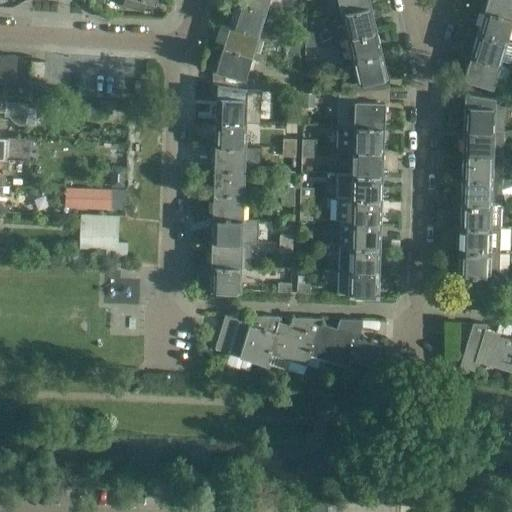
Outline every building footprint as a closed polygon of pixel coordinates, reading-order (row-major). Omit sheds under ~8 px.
[(154,3),(154,0),(124,0),(123,5),(142,10),(145,0),(154,3)] [(236,0),(236,1),(265,9),(267,0),(236,0)] [(369,3),(368,0),(337,0),(340,10),(369,3)] [(511,0),(486,0),(484,9),(511,17),(511,0)] [(258,33),(265,9),(236,1),(229,24),(258,33)] [(375,28),(369,3),(340,10),(346,35),(375,28)] [(505,41),(511,18),(511,17),(484,9),(477,32),(505,41)] [(229,24),(222,47),(251,56),(263,59),(271,36),(258,33),(229,24)] [(381,52),(375,28),(346,35),(351,58),(381,52)] [(299,45),(299,32),(292,32),(288,45),(299,45)] [(304,32),(304,45),(315,45),(312,32),(304,32)] [(511,52),(511,42),(505,41),(477,32),(470,56),(508,67),(511,52)] [(299,55),(299,45),(288,45),(285,55),(299,55)] [(317,55),(315,45),(304,45),(304,55),(317,55)] [(244,78),(251,56),(222,47),(215,69),(212,69),(212,83),(251,89),(251,80),(244,78)] [(386,75),(381,52),(351,58),(357,82),(350,84),(349,91),(388,88),(389,75),(386,75)] [(15,55),(0,54),(0,78),(14,79),(15,55)] [(504,80),(508,67),(470,56),(463,78),(460,78),(460,91),(497,97),(499,97),(498,88),(502,79),(504,80)] [(45,61),(32,61),(31,75),(45,76),(45,61)] [(268,89),(269,76),(253,75),(252,89),(268,89)] [(250,99),(251,89),(212,83),(212,97),(216,97),(215,121),(245,121),(246,98),(250,99)] [(388,103),(388,88),(349,91),(349,101),(354,100),(353,125),(383,125),(384,103),(388,103)] [(499,106),(499,97),(497,97),(460,91),(459,105),(463,106),(463,129),(492,130),(501,130),(502,116),(506,117),(507,106),(499,106)] [(302,93),(302,107),(312,108),(313,93),(302,93)] [(0,110),(4,111),(4,114),(8,114),(20,124),(36,125),(37,108),(24,107),(25,103),(3,102),(4,99),(0,98),(0,110)] [(80,101),(80,117),(101,117),(101,115),(108,115),(108,104),(101,104),(101,101),(80,101)] [(287,112),(287,122),(297,123),(298,112),(287,112)] [(244,146),(245,121),(215,121),(214,145),(244,146)] [(337,124),(336,149),(352,149),(382,150),(383,125),(353,125),(337,124)] [(491,154),(492,130),(463,129),(462,153),(491,154)] [(295,147),(296,139),(282,138),(282,147),(295,147)] [(315,139),(302,139),(301,148),(314,148),(315,139)] [(28,158),(28,141),(3,141),(3,158),(28,158)] [(243,169),(244,146),(214,145),(213,169),(243,169)] [(295,156),(295,147),(282,147),(281,156),(295,156)] [(314,157),(314,148),(301,148),(301,156),(314,157)] [(381,174),(382,150),(352,149),(351,173),(381,174)] [(501,154),(491,154),(462,153),(461,177),(500,179),(501,154)] [(242,194),(243,169),(213,169),(213,193),(242,194)] [(380,198),(381,174),(351,173),(341,173),(340,197),(351,197),(380,198)] [(111,175),(111,187),(123,188),(124,175),(111,175)] [(500,202),(500,179),(461,177),(460,201),(490,202),(500,202)] [(281,186),(280,195),(293,196),(294,187),(281,186)] [(299,186),(299,196),(313,196),(313,186),(299,186)] [(111,211),(112,189),(65,188),(64,209),(111,211)] [(242,218),(242,194),(213,193),(212,217),(242,218)] [(293,205),(293,196),(280,195),(280,204),(293,205)] [(312,205),(313,196),(299,196),(299,205),(312,205)] [(380,222),(380,198),(351,197),(350,221),(380,222)] [(460,210),(459,225),(489,226),(499,226),(500,202),(490,202),(460,201),(460,205),(460,210)] [(106,247),(106,253),(126,254),(127,242),(117,241),(118,216),(80,213),(79,247),(106,247)] [(241,242),(242,218),(212,217),(211,241),(241,242)] [(379,246),(380,222),(350,221),(349,245),(379,246)] [(499,226),(489,226),(459,225),(459,250),(498,251),(499,226)] [(279,234),(279,244),(292,244),(293,234),(279,234)] [(311,235),(298,234),(298,244),(311,245),(311,235)] [(211,241),(210,266),(240,267),(250,267),(251,243),(241,242),(211,241)] [(292,252),(292,244),(279,244),(279,252),(292,252)] [(310,253),(311,245),(298,244),(297,252),(310,253)] [(378,271),(379,246),(349,245),(339,245),(338,270),(378,271)] [(498,275),(498,251),(459,250),(458,273),(488,274),(498,275)] [(239,290),(240,267),(210,266),(209,289),(239,290)] [(377,295),(378,271),(338,270),(337,293),(377,295)] [(487,298),(488,274),(458,273),(457,297),(487,298)] [(277,291),(291,292),(291,282),(278,282),(277,291)] [(296,292),(309,293),(310,283),(297,283),(296,292)] [(273,333),(278,322),(279,321),(278,321),(279,316),(256,315),(254,325),(237,320),(237,319),(237,315),(224,314),(214,348),(226,352),(229,353),(225,364),(248,372),(252,360),(263,364),(262,365),(264,365),(264,364),(267,354),(274,334),(273,333)] [(315,336),(319,323),(319,322),(320,318),(298,317),(295,326),(278,322),(273,333),(274,334),(267,354),(264,364),(302,377),(305,367),(309,357),(308,357),(315,336)] [(357,337),(361,324),(361,319),(351,318),(339,318),(335,328),(319,323),(315,336),(308,357),(309,357),(305,367),(319,372),(324,358),(346,365),(346,366),(348,366),(350,359),(374,367),(381,346),(357,337)] [(511,323),(504,324),(501,333),(485,328),(485,323),(472,323),(459,365),(475,370),(478,360),(511,370),(511,323)]
